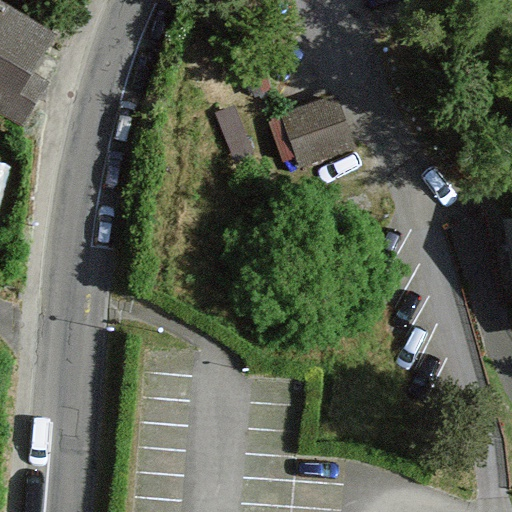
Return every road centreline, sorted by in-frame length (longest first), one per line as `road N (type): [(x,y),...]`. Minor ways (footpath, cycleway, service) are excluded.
road 1 (residential): [(332,0),(419,196),(477,384),(494,511)]
road 2 (residential): [(56,511),(86,198),(145,0)]
